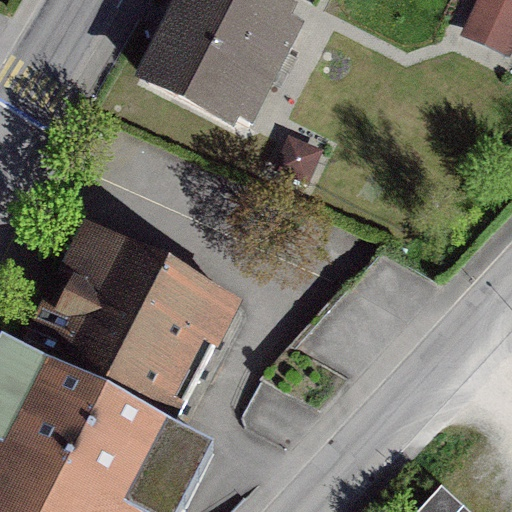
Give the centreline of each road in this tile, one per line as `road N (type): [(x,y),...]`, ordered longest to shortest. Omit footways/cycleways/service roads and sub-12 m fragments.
road 1 (residential): [(299,511),(511,280)]
road 2 (residential): [(78,0),(0,128)]
